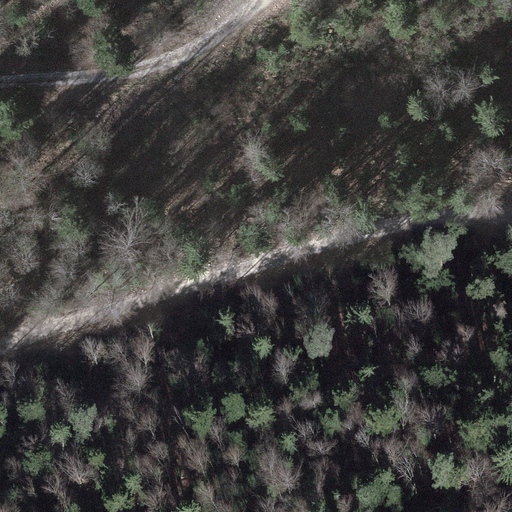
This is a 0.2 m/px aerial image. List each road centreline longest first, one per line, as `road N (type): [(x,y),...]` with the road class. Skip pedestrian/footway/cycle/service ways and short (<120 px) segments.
road 1 (track): [(0,349),(213,269),(382,224),(511,205)]
road 2 (track): [(261,0),(227,39),(141,64),(0,74)]
